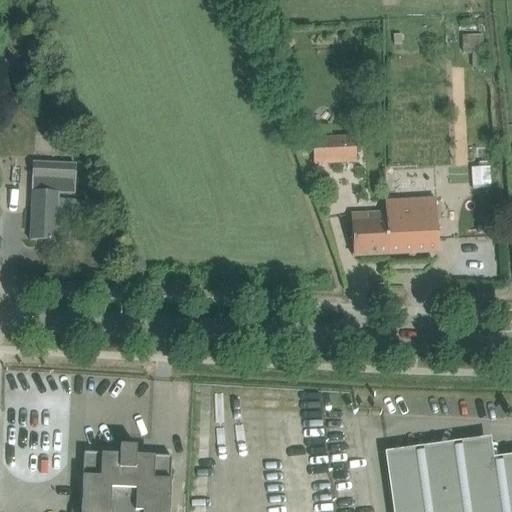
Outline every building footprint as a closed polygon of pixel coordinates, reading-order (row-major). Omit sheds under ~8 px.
[(286,35),(270,49),(278,59),(294,45),(286,35)] [(400,35),(393,35),(393,45),(401,44),(400,35)] [(461,36),(461,52),(481,52),(481,36),(461,36)] [(297,128),(298,146),(311,146),(310,128),(297,128)] [(313,139),(314,165),(357,162),(355,137),(313,139)] [(73,194),(75,165),(33,162),(29,241),(69,243),(70,215),(85,215),(85,201),(57,200),(57,193),(73,194)] [(470,168),(471,192),(489,191),(487,167),(470,168)] [(438,253),(435,199),(417,200),(386,202),(387,221),(351,223),(353,258),(438,253)] [(511,511),(511,460),(489,464),(486,443),(389,457),(392,477),(396,511),(511,511)] [(169,511),(171,458),(136,456),(136,447),(120,447),(119,455),(84,454),(81,511),(169,511)]
